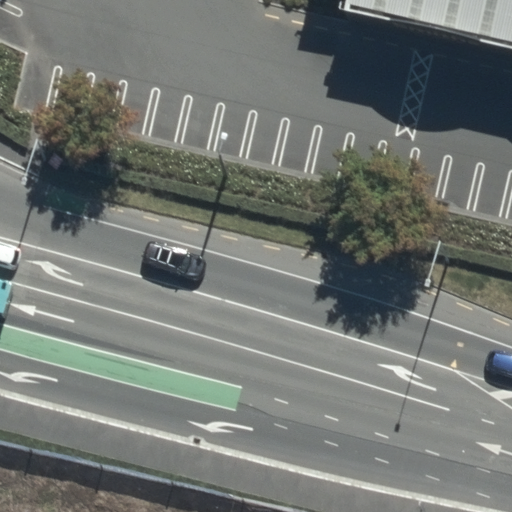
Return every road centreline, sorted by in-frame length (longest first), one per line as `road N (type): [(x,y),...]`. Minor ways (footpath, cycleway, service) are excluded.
road 1 (tertiary): [(0,210),(417,335),(511,400)]
road 2 (tertiary): [(511,436),(383,423),(0,316)]
